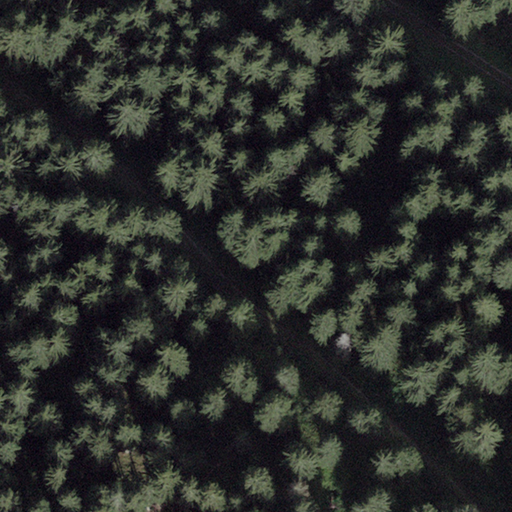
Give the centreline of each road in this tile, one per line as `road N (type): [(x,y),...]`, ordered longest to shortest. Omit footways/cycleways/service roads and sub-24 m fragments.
road 1 (track): [(0,83),(38,94),(471,511)]
road 2 (track): [(511,92),(369,0)]
